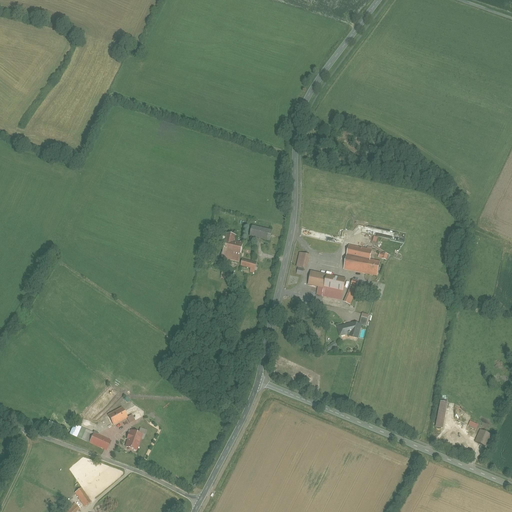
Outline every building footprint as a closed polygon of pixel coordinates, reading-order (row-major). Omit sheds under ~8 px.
[(274,232),(253,227),(251,238),(255,239),(272,242),(272,239),(274,232)] [(222,259),(240,263),(244,244),(237,242),(238,237),(227,234),(226,241),(227,241),(222,259)] [(345,269),(378,277),(381,263),(372,261),(374,248),(369,247),(369,249),(350,245),(345,269)] [(308,272),(312,257),(305,255),(301,271),(306,272),(308,272)] [(224,269),(222,278),(233,281),(235,272),(224,269)] [(345,293),(348,280),(312,272),(309,286),(325,289),(345,293)] [(354,279),(352,287),(345,302),(352,305),(359,290),(358,289),(360,281),(354,279)] [(343,301),(345,293),(325,289),(323,297),(343,301)] [(362,317),(360,324),(363,325),(367,326),(369,319),(362,317)] [(359,339),(363,325),(360,324),(353,323),(338,327),(341,337),(350,335),(350,337),(359,339)] [(338,347),(335,343),(332,345),(328,348),(330,351),(334,349),(338,347)] [(310,380),(301,375),(299,379),(303,381),(308,384),(310,380)] [(445,430),(449,403),(441,402),(437,428),(445,430)] [(123,408),(108,416),(114,426),(128,419),(128,418),(123,408)] [(128,418),(128,419),(130,424),(136,421),(133,416),(128,418)] [(469,426),(477,430),(479,425),(471,421),(469,426)] [(63,427),(63,428),(49,422),(48,427),(63,433),(62,434),(66,436),(69,429),(63,427)] [(71,434),(82,438),(85,431),(74,426),(71,434)] [(491,435),(481,430),(476,442),(485,447),(491,435)] [(82,441),(90,444),(94,434),(87,431),(83,439),(82,441)] [(138,452),(144,436),(132,431),(131,434),(130,434),(127,440),(128,441),(126,447),(138,452)] [(107,452),(111,441),(94,434),(90,444),(103,450),(104,450),(107,452)] [(82,489),(76,494),(86,508),(93,503),(82,489)] [(78,511),(81,509),(76,503),(64,511),(78,511)]
